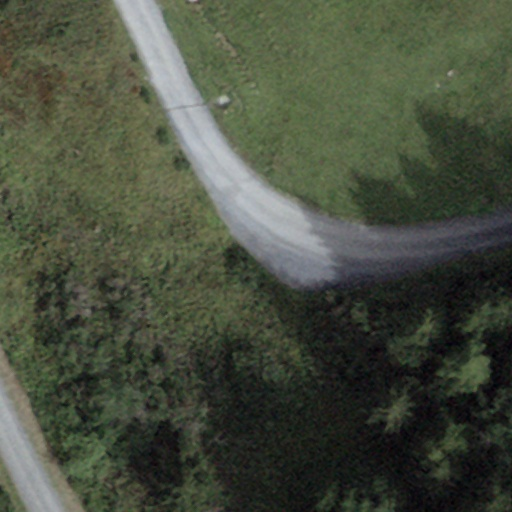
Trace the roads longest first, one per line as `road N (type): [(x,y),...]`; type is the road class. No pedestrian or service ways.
road 1 (track): [(138,0),(234,219),(251,231),(324,261),(404,254),(511,224)]
road 2 (track): [(64,511),(0,371)]
